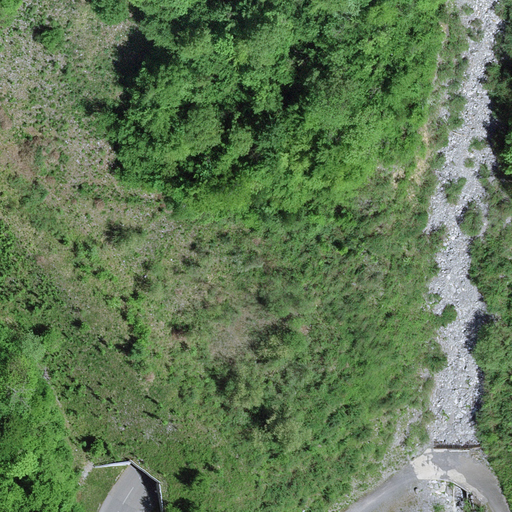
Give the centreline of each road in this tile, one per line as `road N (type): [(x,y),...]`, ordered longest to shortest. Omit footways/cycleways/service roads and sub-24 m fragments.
road 1 (tertiary): [(119,511),(198,415),(287,358),(405,335),(511,344)]
road 2 (track): [(501,511),(471,470),(432,466),(363,511)]
